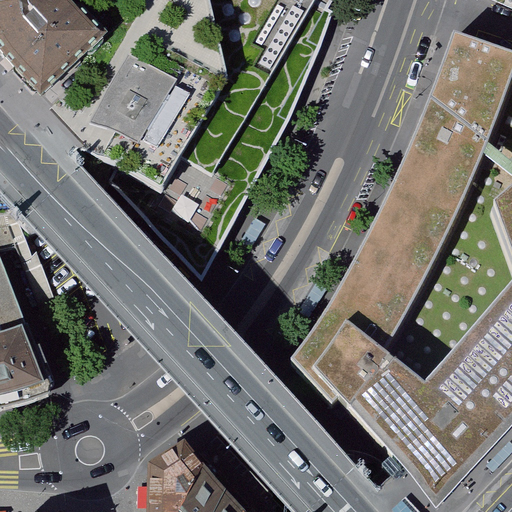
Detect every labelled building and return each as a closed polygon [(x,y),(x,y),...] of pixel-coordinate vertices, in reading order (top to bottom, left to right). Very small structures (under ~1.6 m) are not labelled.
[(0,0),(0,10),(66,1),(65,0),(0,0)] [(187,267),(202,283),(237,222),(291,127),(281,121),(310,71),(319,55),(305,47),(332,0),(211,0),(229,87),(163,200),(121,175),(112,186),(187,267)] [(72,1),(66,1),(0,10),(0,47),(5,56),(46,98),(81,64),(109,38),(72,1)] [(403,511),(433,511),(511,432),(511,197),(491,216),(511,272),(511,293),(427,393),(383,364),(419,300),(453,233),(480,174),(504,112),(511,84),(511,60),(451,42),(409,146),(371,230),(322,320),(284,376),(403,511)] [(129,53),(89,123),(111,129),(138,146),(176,79),(129,53)] [(0,412),(57,402),(5,258),(0,258),(0,412)] [(197,511),(215,471),(192,447),(154,470),(150,511),(197,511)] [(254,511),(255,511),(215,471),(197,511),(254,511)]
